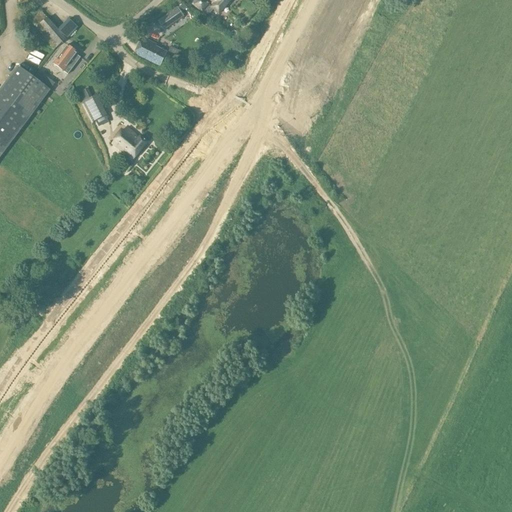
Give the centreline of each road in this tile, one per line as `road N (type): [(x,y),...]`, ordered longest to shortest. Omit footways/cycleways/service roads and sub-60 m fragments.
road 1 (track): [(386,511),(403,404),(399,324),(378,268),(260,109)]
road 2 (tertiary): [(0,468),(72,356),(260,109)]
road 3 (unclassified): [(260,109),(180,81),(111,39)]
road 4 (tertiary): [(260,109),(323,0)]
